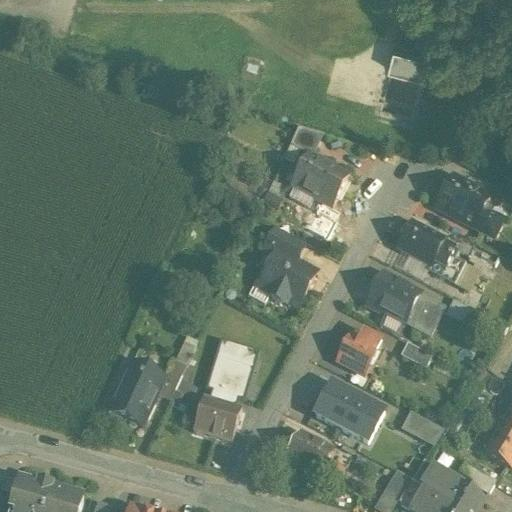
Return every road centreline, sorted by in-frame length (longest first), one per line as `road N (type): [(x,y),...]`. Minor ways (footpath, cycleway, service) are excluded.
road 1 (residential): [(229,503),(391,187)]
road 2 (residential): [(229,503),(0,440)]
